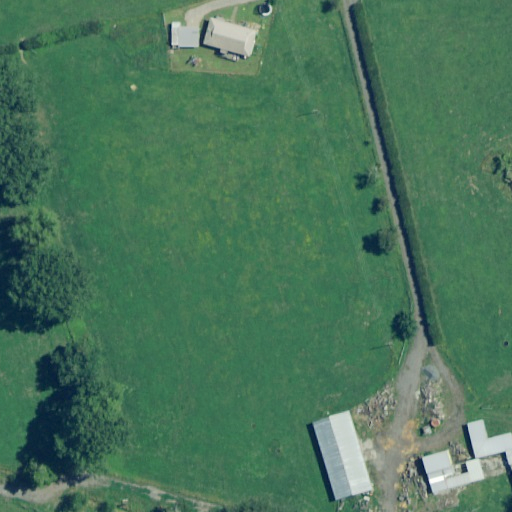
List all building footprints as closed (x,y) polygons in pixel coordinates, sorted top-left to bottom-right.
[(205,44),(217,48),(215,55),(239,62),(241,54),(251,57),(258,31),(212,18),(205,44)] [(200,48),(199,28),(173,28),(173,48),(200,48)] [(372,490),(349,413),(314,423),(337,501),(372,490)] [(478,459),(506,451),(509,464),(511,463),(511,435),(511,434),(489,440),(484,420),(469,424),(478,459)] [(452,467),(448,451),(425,458),(429,473),(452,467)] [(484,479),(479,460),(429,474),(434,493),(484,479)]
